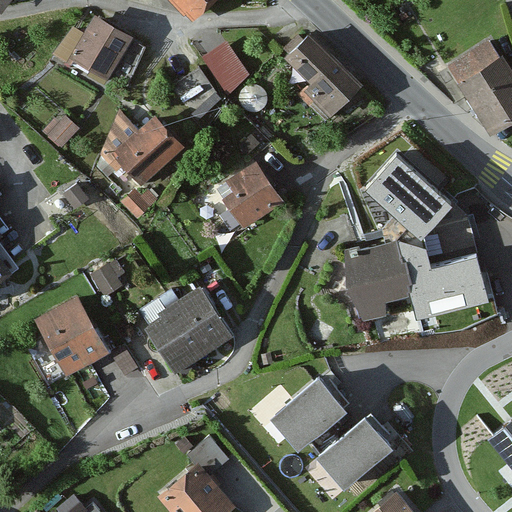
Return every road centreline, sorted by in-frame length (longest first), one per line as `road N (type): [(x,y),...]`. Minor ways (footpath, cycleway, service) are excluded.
road 1 (residential): [(411,102),(323,165),(232,362),(109,429),(4,511)]
road 2 (residential): [(307,3),(270,20),(183,24),(100,0)]
road 3 (residential): [(477,511),(450,471),(445,414),(475,364),(511,343)]
road 4 (tertiary): [(307,3),(411,102)]
road 5 (tertiary): [(411,102),(511,182)]
